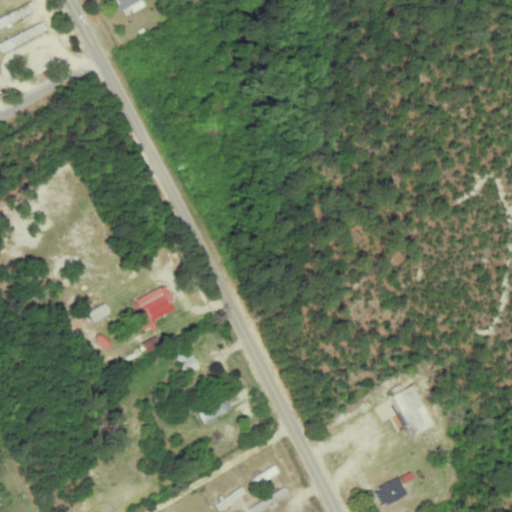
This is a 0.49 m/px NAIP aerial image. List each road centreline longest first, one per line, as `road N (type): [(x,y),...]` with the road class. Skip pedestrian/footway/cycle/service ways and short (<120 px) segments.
road 1 (residential): [(69,0),(340,511)]
road 2 (residential): [(144,511),(295,422)]
